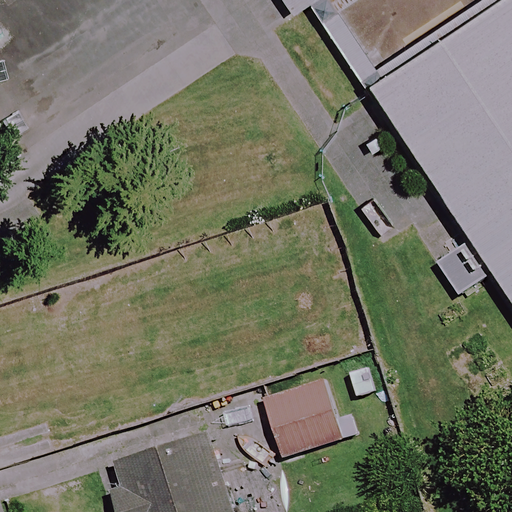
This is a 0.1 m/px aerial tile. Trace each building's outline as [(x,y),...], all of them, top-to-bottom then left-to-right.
[(511,0),(490,0),(356,89),(511,321),(511,0)] [(214,374),(179,261),(53,301),(79,383),(150,361),(160,392),(214,374)] [(369,350),(356,309),(300,327),(312,368),(369,350)] [(346,440),(327,381),(269,400),(288,460),(346,440)] [(229,483),(213,435),(116,467),(130,511),(281,511),(268,470),(229,483)]
